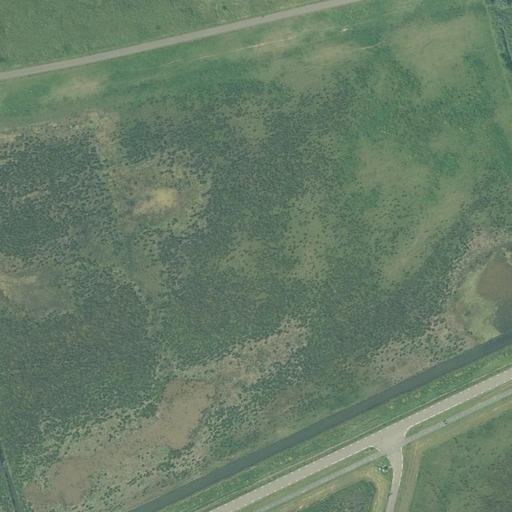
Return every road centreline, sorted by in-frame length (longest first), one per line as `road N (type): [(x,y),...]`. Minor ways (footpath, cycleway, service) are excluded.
road 1 (secondary): [(394,428),(221,511)]
road 2 (secondary): [(511,371),(394,428)]
